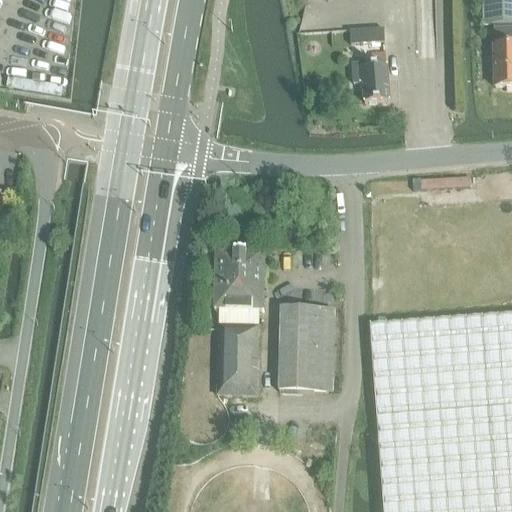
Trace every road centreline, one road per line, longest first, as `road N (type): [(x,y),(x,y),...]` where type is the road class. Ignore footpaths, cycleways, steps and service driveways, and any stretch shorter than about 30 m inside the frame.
road 1 (unclassified): [(0,511),(48,178),(35,143),(11,128)]
road 2 (primary): [(126,145),(68,511)]
road 3 (primary): [(106,511),(164,151)]
road 4 (unclassified): [(164,151),(347,166),(511,153)]
road 5 (unknown): [(350,271),(297,273),(276,286),(265,417)]
road 6 (unknown): [(429,160),(410,6)]
road 7 (primary): [(164,151),(192,0)]
road 8 (primary): [(153,0),(126,145)]
